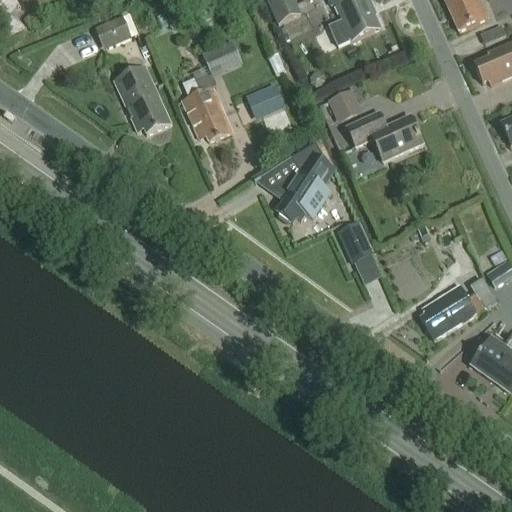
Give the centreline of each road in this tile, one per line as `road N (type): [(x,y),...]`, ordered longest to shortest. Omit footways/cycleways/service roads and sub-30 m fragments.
road 1 (residential): [(511,458),(0,93)]
road 2 (secondary): [(497,511),(0,159)]
road 3 (residential): [(511,205),(418,0)]
